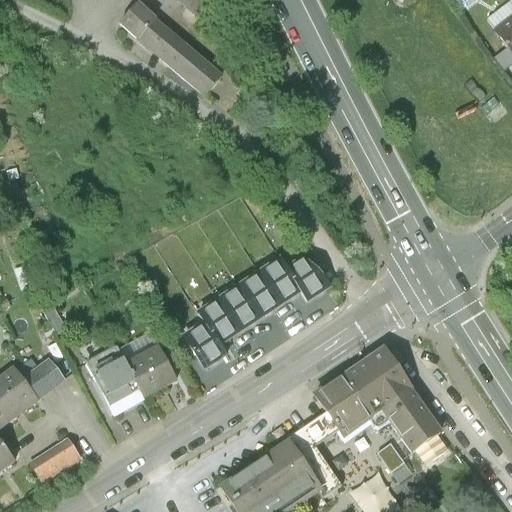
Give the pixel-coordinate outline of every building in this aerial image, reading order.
[(210,0),(175,0),(198,20),(214,3),(210,0)] [(186,51),(136,9),(121,27),(171,69),(186,51)] [(511,22),(496,35),(505,48),(504,49),(506,52),(507,50),(511,56),(511,22)] [(220,80),(186,51),(171,69),(205,98),(220,80)] [(287,273),(280,263),(259,277),(280,308),(299,295),(287,273)] [(287,273),(299,295),(306,305),(328,291),(321,281),(303,263),(287,273)] [(280,308),(259,277),(239,291),(260,321),(280,308)] [(260,321),(239,291),(218,304),(239,335),(260,321)] [(66,333),(49,301),(38,307),(56,339),(66,333)] [(239,335),(218,304),(197,318),(204,328),(220,348),(239,335)] [(220,348),(204,328),(184,341),(204,372),(226,358),(220,348)] [(126,369),(116,351),(86,368),(113,418),(125,412),(128,413),(129,409),(133,411),(134,407),(138,405),(142,406),(143,402),(125,370),(126,369)] [(126,369),(125,370),(143,402),(175,384),(157,352),(126,369)] [(383,353),(344,378),(373,420),(381,414),(411,457),(439,437),(410,394),(386,358),(383,353)] [(48,365),(22,385),(21,385),(36,405),(63,384),(48,365)] [(13,373),(0,382),(0,474),(14,465),(0,445),(0,430),(31,408),(36,405),(21,385),(22,385),(13,373)] [(344,440),(373,420),(344,378),(315,399),(326,416),(327,415),(339,433),(344,440)] [(327,415),(326,416),(276,450),(278,453),(287,447),(297,461),(314,450),(339,433),(327,415)] [(366,425),(357,432),(370,451),(380,444),(366,425)] [(67,443),(30,467),(42,486),(79,462),(69,447),(67,443)] [(297,461),(287,447),(278,453),(222,492),(235,511),(291,511),(316,495),(321,502),(341,489),(314,450),(297,461)] [(404,467),(390,447),(377,457),(391,476),(404,467)] [(351,481),(378,464),(370,450),(343,467),(351,481)]
